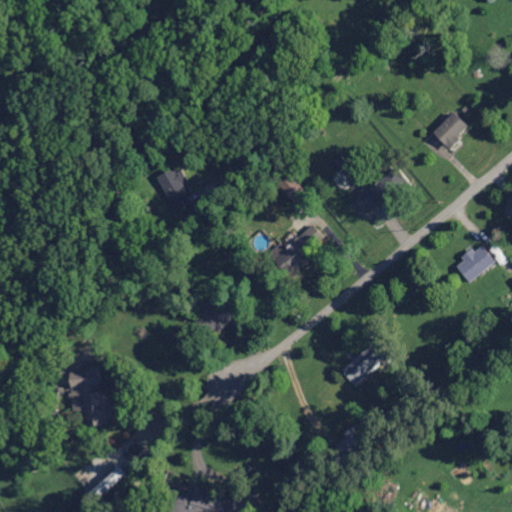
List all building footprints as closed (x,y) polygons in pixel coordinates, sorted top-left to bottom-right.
[(435,132),(451,147),(471,125),(455,110),(435,132)] [(189,178),(180,163),(158,176),(177,209),(192,200),(182,182),(189,178)] [(373,211),(408,180),(397,167),(388,176),(383,170),(357,193),(373,211)] [(290,275),(313,257),(306,247),(321,234),(314,225),(287,246),(284,241),(271,251),(290,275)] [(457,264),(471,281),(497,260),(482,243),(457,264)] [(205,311),(197,315),(205,334),(238,320),(226,292),(201,302),(205,311)] [(343,369),(357,385),(388,356),(374,340),(343,369)] [(72,371),(75,414),(82,414),(82,425),(112,423),(110,389),(101,389),(100,369),(72,371)] [(120,481),(112,471),(91,491),(100,500),(120,481)] [(215,491),(196,485),(188,511),(176,511),(175,511),(221,511),(223,507),(211,504),(215,491)]
